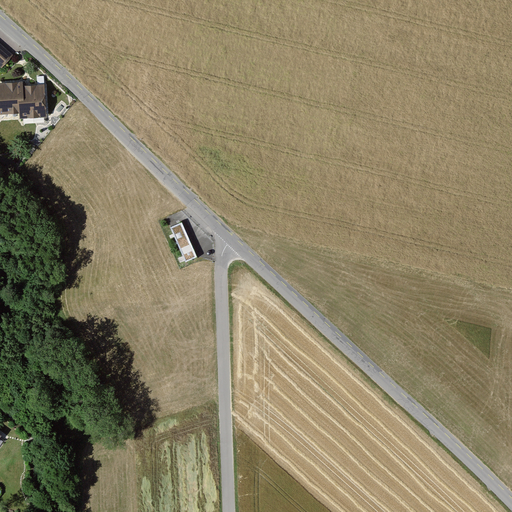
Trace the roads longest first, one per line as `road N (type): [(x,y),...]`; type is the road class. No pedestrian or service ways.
road 1 (unclassified): [(231,238),(511,502)]
road 2 (unclassified): [(0,20),(231,238)]
road 3 (unclassified): [(229,511),(221,261),(231,238)]
